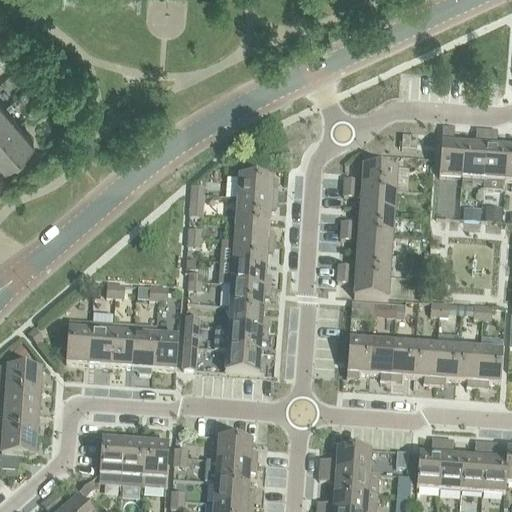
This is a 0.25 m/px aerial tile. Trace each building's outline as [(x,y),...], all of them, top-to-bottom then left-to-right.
[(0,55),(10,46),(5,40),(0,43),(0,55)] [(10,46),(0,55),(0,56),(3,60),(7,60),(15,52),(10,46)] [(24,84),(28,88),(39,79),(33,72),(25,80),(24,84)] [(39,79),(28,88),(31,92),(36,92),(44,85),(39,79)] [(0,112),(0,141),(18,125),(4,109),(0,112)] [(29,109),(23,115),(26,119),(33,113),(29,109)] [(18,125),(0,141),(0,162),(4,168),(10,163),(16,170),(25,162),(19,155),(33,143),(18,125)] [(438,180),(461,182),(464,149),(453,148),(454,132),(442,131),(438,180)] [(461,182),(483,183),(486,134),(476,133),(474,149),(464,149),(461,182)] [(486,134),(483,183),(482,193),(504,195),(504,185),(507,152),(496,151),(497,135),(486,134)] [(401,152),(416,153),(417,140),(402,139),(401,152)] [(361,192),(395,195),(407,196),(409,173),(362,170),(361,192)] [(239,179),(237,202),(276,205),(277,194),(271,194),(272,182),(239,179)] [(344,182),(344,191),(356,192),(357,183),(344,182)] [(191,190),(191,199),(203,200),(204,191),(191,190)] [(356,192),(344,191),(343,200),(355,201),(356,192)] [(361,192),(359,214),(393,217),(395,195),(361,192)] [(203,200),(191,199),(190,207),(202,208),(203,200)] [(237,202),(235,224),(268,226),(269,216),(275,216),(276,205),(237,202)] [(485,212),(484,225),(501,227),(502,213),(485,212)] [(464,213),(463,224),(479,225),(480,215),(464,213)] [(359,214),(358,236),(392,238),(393,217),(359,214)] [(235,224),(234,245),(273,248),(274,237),(268,237),(268,226),(235,224)] [(341,225),(341,234),(353,235),(354,226),(341,225)] [(188,233),(187,242),(200,243),(200,234),(188,233)] [(353,235),(341,234),(340,243),(352,244),(353,235)] [(358,236),(356,257),(390,260),(392,238),(358,236)] [(200,243),(187,242),(187,251),(199,251),(200,243)] [(220,244),(219,266),(265,270),(266,259),(272,259),(273,248),(234,245),(220,244)] [(356,257),(354,279),(388,281),(390,260),(356,257)] [(217,288),(222,288),(270,292),(270,281),(265,280),(265,270),(219,266),(217,288)] [(338,268),(338,277),(350,278),(351,269),(338,268)] [(188,277),(188,286),(200,287),(201,278),(188,277)] [(350,278),(338,277),(337,286),(349,287),(350,278)] [(388,281),(354,279),(353,302),(387,304),(388,281)] [(200,287),(188,286),(187,295),(200,296),(200,287)] [(222,288),(220,310),(229,311),(262,313),(263,303),(269,303),(270,292),(222,288)] [(106,301),(115,302),(115,290),(107,289),(106,301)] [(115,290),(115,302),(123,303),(124,290),(115,290)] [(149,304),(157,305),(158,293),(149,292),(149,304)] [(158,293),(157,305),(166,306),(167,293),(158,293)] [(351,307),(351,319),(360,320),(360,307),(351,307)] [(430,320),(439,321),(440,308),(431,308),(430,320)] [(440,308),(439,321),(448,321),(448,309),(440,308)] [(386,322),(395,322),(396,310),(387,309),(386,322)] [(396,310),(395,322),(404,323),(405,310),(396,310)] [(229,311),(228,332),(266,335),(267,324),(261,323),(262,313),(229,311)] [(473,323),(482,324),(483,311),(474,311),(473,323)] [(483,311),(482,324),(491,324),(492,312),(483,311)] [(186,320),(185,329),(198,330),(198,321),(186,320)] [(65,367),(88,369),(91,327),(68,325),(65,367)] [(88,369),(110,370),(112,328),(91,327),(88,369)] [(110,370),(131,372),(134,330),(112,328),(110,370)] [(185,338),(184,351),(196,351),(197,339),(198,330),(185,329),(185,338)] [(134,330),(131,372),(136,372),(136,375),(139,378),(153,379),(153,373),(155,340),(156,332),(134,330)] [(216,331),(214,353),(226,354),(259,356),(260,346),(266,346),(266,335),(228,332),(216,331)] [(28,339),(36,348),(43,343),(35,333),(28,339)] [(155,340),(153,373),(176,375),(178,341),(155,340)] [(359,378),(369,379),(372,346),(349,344),(346,383),(359,384),(359,378)] [(379,385),(391,386),(393,347),(372,346),(369,379),(380,380),(379,385)] [(402,381),(413,382),(415,349),(393,347),(391,386),(402,387),(402,381)] [(22,348),(14,355),(21,363),(29,357),(22,348)] [(423,389),(434,389),(436,350),(415,349),(413,382),(423,383),(423,389)] [(445,384),(456,385),(458,352),(436,350),(434,389),(445,390),(445,384)] [(183,365),(183,373),(195,374),(195,365),(196,351),(184,351),(183,365)] [(466,392),(477,392),(480,353),(458,352),(456,385),(466,386),(466,392)] [(480,353),(477,392),(488,393),(488,387),(500,388),(502,355),(480,353)] [(259,356),(226,354),(224,376),(263,379),(264,367),(258,367),(259,356)] [(0,370),(0,393),(39,396),(41,373),(0,370)] [(0,393),(0,414),(38,418),(39,396),(0,393)] [(0,414),(0,436),(2,437),(36,439),(38,418),(0,414)] [(0,458),(0,475),(4,475),(16,476),(17,461),(35,462),(36,439),(2,437),(0,459),(0,458)] [(101,444),(99,476),(100,483),(101,484),(103,486),(105,488),(121,489),(124,446),(124,442),(118,442),(116,439),(102,438),(101,444)] [(121,489),(121,492),(142,493),(143,481),(145,447),(146,441),(132,440),(129,442),(124,442),(124,446),(121,489)] [(218,442),(217,465),(256,468),(256,456),(251,456),(251,445),(218,442)] [(416,492),(439,493),(442,444),(432,443),(430,459),(418,458),(416,492)] [(439,493),(460,495),(463,462),(452,461),(453,445),(442,444),(439,493)] [(460,495),(482,496),(485,447),(475,446),(474,462),(463,462),(460,495)] [(143,481),(142,493),(165,495),(166,483),(168,449),(145,447),(143,481)] [(485,447),(482,496),(505,498),(506,487),(505,487),(506,465),(505,465),(495,464),(496,448),(485,447)] [(175,453),(174,462),(186,463),(187,454),(175,453)] [(320,463),(320,474),(369,478),(370,455),(337,453),(336,465),(320,463)] [(397,460),(396,473),(408,474),(409,460),(397,460)] [(186,463),(174,462),(173,471),(186,472),(186,463)] [(217,465),(215,486),(248,489),(249,478),(255,479),(256,468),(217,465)] [(335,486),(334,497),(377,500),(379,478),(369,478),(320,474),(319,485),(335,486)] [(398,488),(410,488),(411,481),(398,480),(398,488)] [(89,486),(80,495),(85,501),(95,493),(89,486)] [(215,486),(213,508),(252,511),(253,500),(247,499),(248,489),(215,486)] [(397,489),(396,500),(398,501),(407,501),(408,489),(397,489)] [(172,496),(171,505),(183,506),(184,497),(172,496)] [(316,511),(376,511),(377,500),(334,497),(333,508),(317,506),(316,511)] [(55,498),(48,503),(55,511),(57,511),(63,507),(55,498)] [(398,501),(397,511),(406,511),(407,501),(398,501)] [(86,511),(77,502),(65,511),(86,511)] [(55,511),(48,503),(42,509),(44,511),(55,511)]
